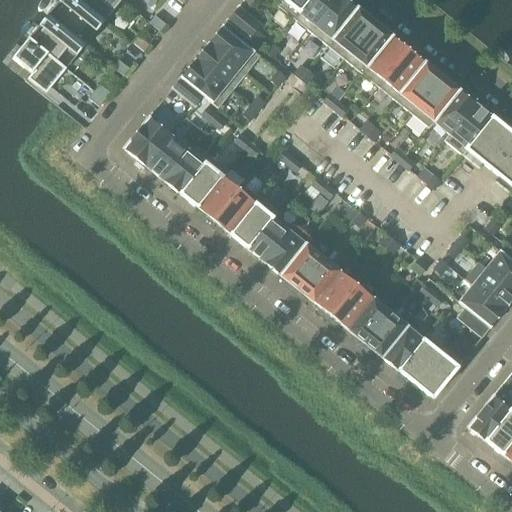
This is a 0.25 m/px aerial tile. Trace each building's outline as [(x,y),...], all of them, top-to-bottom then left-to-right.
[(103,24),(73,0),(60,0),(46,17),(83,48),(85,46),(75,38),(85,25),(95,33),(103,24)] [(118,0),(73,0),(103,24),(121,2),(118,0)] [(309,0),(281,0),(276,7),(293,21),(309,0)] [(309,0),(293,21),(310,34),(337,0),(309,0)] [(357,10),(344,0),(337,0),(310,34),(327,48),(357,10)] [(260,27),(237,8),(226,23),(227,23),(249,41),(256,32),(260,27)] [(357,10),(327,48),(343,61),(374,24),(357,10)] [(46,17),(27,41),(65,71),(65,70),(55,62),(66,49),(76,57),(83,48),(46,17)] [(159,33),(165,26),(154,17),(149,24),(159,33)] [(390,38),(374,24),(343,61),(360,75),(390,38)] [(207,46),(245,76),(259,58),(222,28),(207,46)] [(263,37),(256,32),(249,41),(255,46),(263,37)] [(143,53),(149,46),(138,37),(132,44),(143,53)] [(390,38),(360,75),(377,89),(407,51),(390,38)] [(65,71),(27,41),(12,59),(31,75),(27,80),(45,95),(65,71)] [(231,92),(245,76),(207,46),(193,63),(231,92)] [(265,55),(271,60),(279,50),(273,46),(265,55)] [(424,65),(407,51),(377,89),(394,102),(424,65)] [(123,77),(129,70),(118,62),(112,69),(123,77)] [(180,80),(202,98),(217,110),(231,92),(193,63),(180,80)] [(411,116),(441,78),(424,65),(394,102),(411,116)] [(301,67),(293,77),(299,82),(307,72),(301,67)] [(307,72),(299,82),(305,87),(313,77),(307,72)] [(284,78),(278,73),(270,82),(276,88),(284,78)] [(458,92),(441,78),(411,116),(427,129),(458,92)] [(172,90),(171,90),(193,108),(198,103),(202,98),(180,80),(172,90)] [(104,101),(110,95),(99,86),(93,93),(104,101)] [(458,92),(427,129),(428,130),(433,124),(448,136),(443,142),(444,143),(474,106),(458,92)] [(98,108),(104,101),(93,93),(87,100),(98,108)] [(328,96),(322,103),(332,110),(337,104),(328,96)] [(258,98),(250,107),(257,112),(264,104),(258,98)] [(346,112),(337,104),(332,110),(341,118),(346,112)] [(491,119),(474,106),(444,143),(462,157),(465,152),(491,119)] [(242,117),(249,122),(257,112),(250,107),(242,117)] [(207,127),(215,117),(206,110),(198,119),(207,127)] [(224,125),(215,117),(207,127),(217,134),(224,125)] [(146,168),(171,138),(148,119),(123,150),(146,168)] [(483,166),(490,172),(511,145),(511,135),(509,134),(491,119),(465,152),(483,166)] [(367,123),(359,132),(365,137),(373,128),(367,123)] [(379,133),(373,128),(365,137),(372,142),(379,133)] [(249,144),(248,144),(239,137),(231,146),(241,154),(249,144)] [(163,182),(187,151),(171,138),(146,168),(163,182)] [(253,148),(249,144),(241,154),(250,162),(257,152),(253,148)] [(511,145),(490,172),(498,178),(511,190),(511,145)] [(180,195),(209,159),(208,158),(203,164),(187,151),(163,182),(180,195)] [(395,151),(390,157),(399,164),(404,158),(395,151)] [(286,166),(291,160),(282,152),(277,158),(286,166)] [(414,166),(404,158),(399,164),(408,172),(414,166)] [(196,209),(226,173),(209,159),(180,195),(196,209)] [(301,167),(291,160),(286,166),(295,174),(301,167)] [(213,223),(238,192),(222,179),(227,173),(226,173),(196,209),(213,223)] [(434,178),(426,187),(432,192),(440,182),(434,178)] [(320,193),(325,187),(316,179),(310,186),(320,193)] [(334,195),(325,187),(320,193),(329,201),(334,195)] [(238,192),(213,223),(230,236),(260,199),(259,199),(254,205),(238,192)] [(247,250),(276,213),(260,199),(230,236),(247,250)] [(351,224),(359,214),(352,209),(345,218),(351,224)] [(263,263),(293,227),(293,226),(287,232),(272,220),(277,214),(276,213),(247,250),(263,263)] [(357,229),(365,219),(359,214),(351,224),(357,229)] [(489,236),(490,236),(498,227),(491,222),(484,231),(489,236)] [(280,277),(310,240),(293,227),(263,263),(280,277)] [(385,251),(392,241),(386,236),(378,246),(385,251)] [(460,237),(454,245),(460,250),(468,241),(462,236),(460,237)] [(297,291),(322,260),(306,247),(311,241),(310,240),(280,277),(297,291)] [(391,256),(398,246),(392,241),(385,251),(391,256)] [(460,250),(454,245),(446,255),(453,260),(460,250)] [(511,263),(499,253),(485,270),(511,292),(511,263)] [(314,304),(339,274),(322,260),(297,291),(314,304)] [(426,269),(417,261),(411,267),(421,275),(426,269)] [(447,267),(441,262),(433,271),(439,276),(447,267)] [(503,312),(511,300),(511,292),(485,270),(472,287),(503,312)] [(330,318),(355,287),(339,274),(314,304),(330,318)] [(419,293),(428,300),(436,290),(427,283),(424,287),(419,293)] [(347,332),(372,301),(355,287),(330,318),(347,332)] [(458,305),(464,310),(469,314),(489,330),(503,312),(472,287),(458,305)] [(445,298),(436,290),(428,300),(438,308),(445,298)] [(364,345),(389,314),(372,301),(347,332),(364,345)] [(456,320),(461,324),(469,314),(464,310),(462,312),(456,320)] [(381,359),(406,328),(389,314),(364,345),(381,359)] [(480,340),(489,330),(469,314),(461,324),(480,340)] [(398,372),(428,335),(427,335),(422,341),(406,328),(381,359),(398,372)] [(414,386),(444,349),(428,335),(398,372),(414,386)] [(414,386),(432,400),(462,363),(444,349),(414,386)] [(482,441),(507,410),(492,398),(467,429),(482,441)] [(499,455),(511,439),(511,413),(507,410),(482,441),(499,455)] [(511,465),(511,439),(499,455),(506,461),(511,465)]
